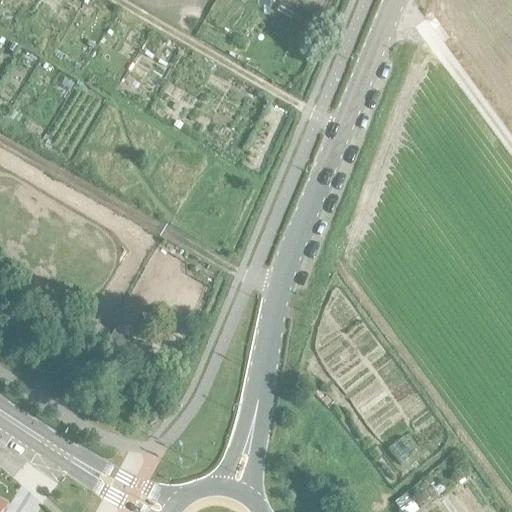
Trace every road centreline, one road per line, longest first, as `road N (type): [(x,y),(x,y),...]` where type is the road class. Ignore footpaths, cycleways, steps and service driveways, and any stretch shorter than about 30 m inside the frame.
road 1 (tertiary): [(233,489),(299,230),(395,0)]
road 2 (tertiary): [(0,410),(165,511)]
road 3 (track): [(389,14),(428,36),(511,145)]
